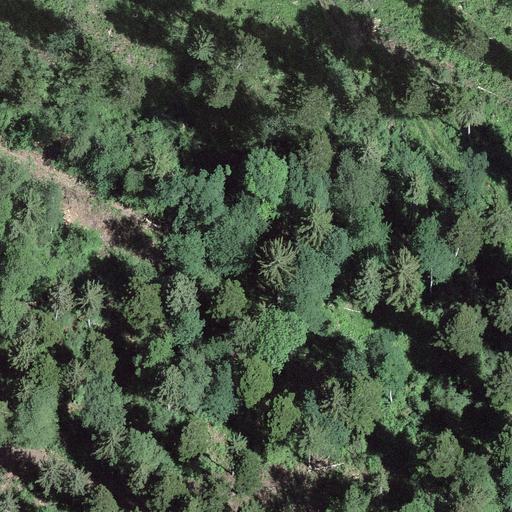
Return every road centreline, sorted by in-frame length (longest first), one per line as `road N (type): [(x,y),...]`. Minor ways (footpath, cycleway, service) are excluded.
road 1 (track): [(511,209),(428,129),(336,0)]
road 2 (track): [(0,453),(29,453),(103,485),(134,511)]
